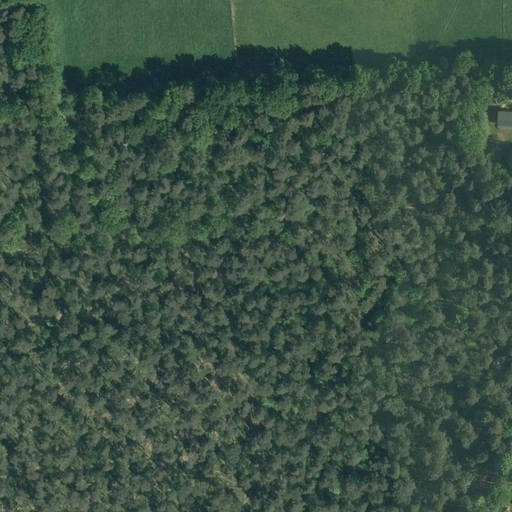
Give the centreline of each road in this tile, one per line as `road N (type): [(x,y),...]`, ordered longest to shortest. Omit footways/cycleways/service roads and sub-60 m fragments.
road 1 (track): [(269,511),(214,214)]
road 2 (track): [(214,214),(511,204)]
